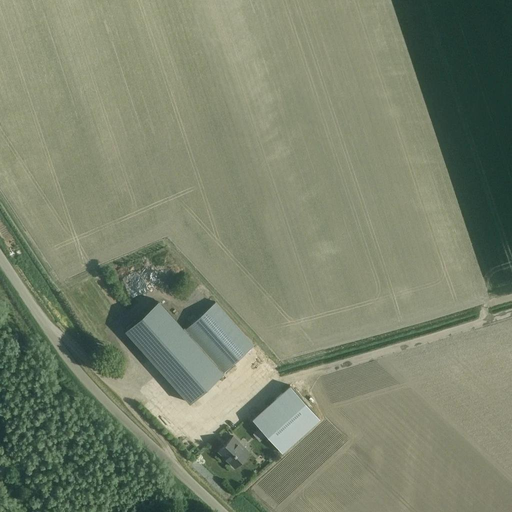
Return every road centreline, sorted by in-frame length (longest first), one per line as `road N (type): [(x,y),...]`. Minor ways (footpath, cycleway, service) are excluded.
road 1 (track): [(114,385),(162,385),(205,425),(272,380),(511,310)]
road 2 (unclassified): [(220,511),(73,365),(0,255)]
